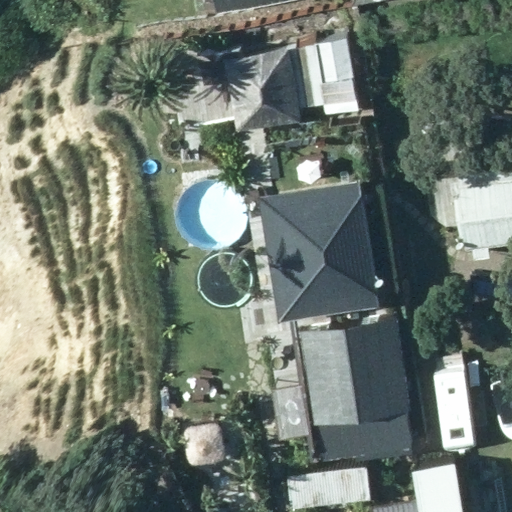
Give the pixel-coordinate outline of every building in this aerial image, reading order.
[(135,0),(138,19),(152,18),(150,0),(135,0)] [(315,9),(326,97),(361,93),(350,6),(315,9)] [(289,25),(236,31),(240,65),(293,58),(289,25)] [(511,226),(511,131),(455,138),(465,231),(511,226)] [(354,272),(300,280),(316,397),(319,397),(325,436),(360,430),(361,436),(415,429),(408,384),(415,384),(402,288),(357,294),(354,272)] [(373,453),(291,457),(292,490),(375,486),(373,453)]
